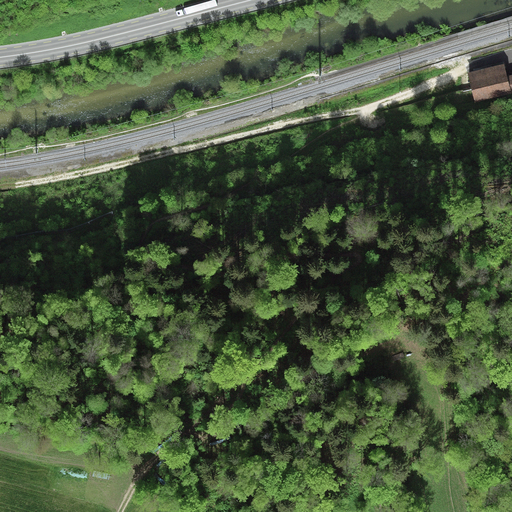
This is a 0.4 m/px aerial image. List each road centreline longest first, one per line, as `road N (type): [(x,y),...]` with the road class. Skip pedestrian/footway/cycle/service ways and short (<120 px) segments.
road 1 (track): [(368,109),(18,185)]
road 2 (primary): [(0,57),(249,0)]
